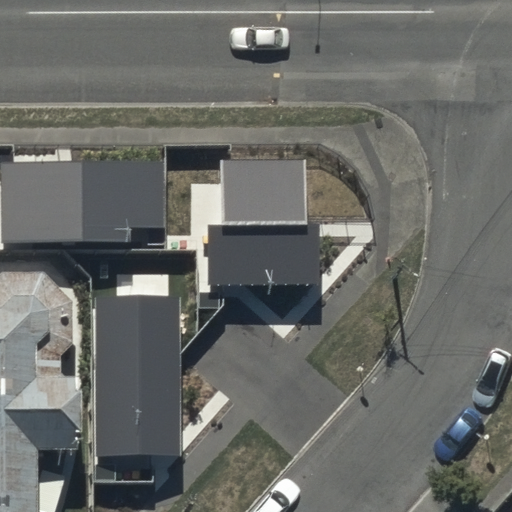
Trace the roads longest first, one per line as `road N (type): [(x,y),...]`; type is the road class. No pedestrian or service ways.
road 1 (residential): [(323,511),(440,385),(468,336),(483,275),(487,14)]
road 2 (secondary): [(0,15),(487,14)]
